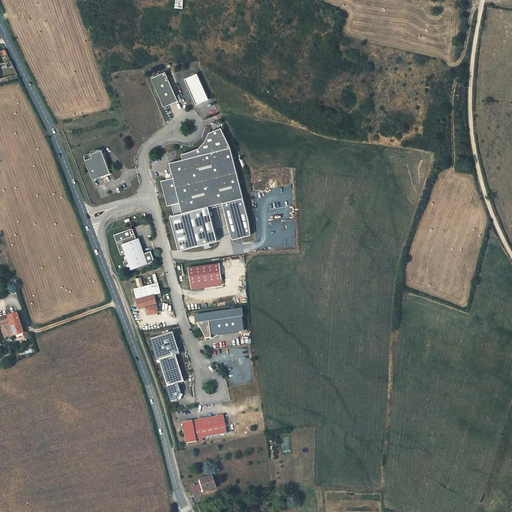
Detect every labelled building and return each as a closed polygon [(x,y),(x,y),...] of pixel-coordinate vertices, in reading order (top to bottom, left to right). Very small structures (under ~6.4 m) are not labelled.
[(175,0),(174,8),(183,9),(183,0),(175,0)] [(0,64),(5,62),(5,61),(6,61),(4,54),(8,52),(7,49),(2,50),(3,54),(0,54),(0,64)] [(7,70),(9,77),(19,74),(16,67),(7,70)] [(150,78),(164,106),(178,99),(164,71),(150,78)] [(197,73),(185,79),(196,105),(209,99),(197,73)] [(180,149),(181,154),(169,157),(172,172),(160,174),(162,185),(163,188),(166,199),(178,197),(180,207),(208,202),(222,199),(241,196),(231,145),(222,126),(213,129),(206,134),(200,142),(191,146),(180,149)] [(106,147),(91,153),(95,164),(92,165),(95,172),(97,172),(99,176),(115,171),(106,147)] [(124,263),(127,272),(155,262),(151,252),(140,256),(138,251),(142,249),(139,239),(135,240),(134,235),(131,236),(129,230),(114,236),(121,256),(126,254),(128,261),(124,263)] [(202,282),(221,279),(218,263),(187,267),(190,289),(203,287),(202,282)] [(158,282),(144,285),(147,296),(160,292),(158,282)] [(144,285),(133,288),(138,308),(144,306),(146,315),(158,312),(154,298),(161,296),(160,292),(147,296),(144,285)] [(242,308),(194,315),(195,323),(198,323),(206,339),(212,338),(211,335),(244,330),(242,316),(244,316),(242,308)] [(25,340),(15,314),(6,316),(14,337),(17,336),(20,343),(25,340)] [(0,326),(4,326),(9,339),(14,337),(6,316),(0,317),(0,326)] [(173,332),(150,341),(158,362),(161,361),(170,386),(168,387),(173,402),(179,400),(185,391),(182,383),(186,381),(177,355),(181,353),(173,332)] [(211,415),(214,433),(228,431),(225,413),(211,415)] [(211,415),(188,419),(183,422),(187,440),(189,442),(204,440),(204,435),(214,433),(211,415)] [(212,477),(199,481),(202,493),(216,489),(212,477)]
